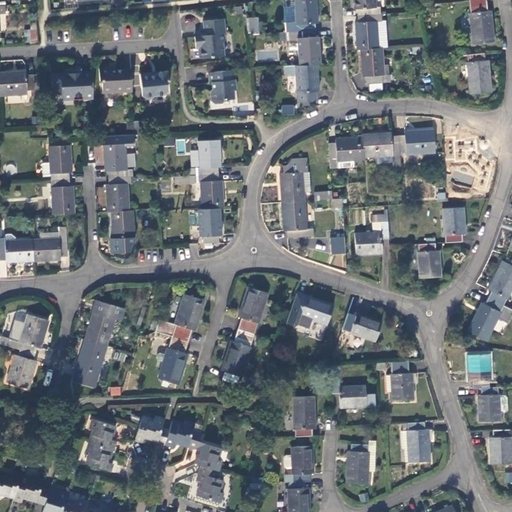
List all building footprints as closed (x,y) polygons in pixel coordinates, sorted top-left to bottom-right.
[(299,31),(315,30),(314,23),(318,23),(316,0),(294,0),(295,23),(285,24),(285,32),(299,31)] [(358,16),(381,14),(380,7),(376,7),(375,0),(353,0),(354,8),(357,9),(358,16)] [(470,13),(473,44),(495,42),(491,11),(487,11),(486,0),(470,0),(472,12),(470,13)] [(382,48),(387,47),(385,20),(381,20),(381,14),(358,16),(358,22),(355,23),(357,50),(361,50),(382,48)] [(247,18),(249,35),(260,33),(258,17),(247,18)] [(204,31),(202,34),(195,35),(196,47),(199,47),(200,58),(225,54),(223,44),(225,40),(225,33),(226,32),(224,18),(203,20),(204,31)] [(37,41),(36,28),(24,29),(25,41),(37,41)] [(315,36),(315,30),(299,31),(285,32),(286,40),(297,40),(298,65),(317,63),(321,63),(319,36),(315,36)] [(384,74),(382,48),(361,50),(363,76),(365,76),(366,84),(371,84),(380,83),(390,82),(390,74),(384,74)] [(484,53),(468,54),(468,62),(467,62),(470,93),(491,92),(488,60),(485,60),(484,53)] [(319,90),(317,63),(298,65),(284,66),(285,74),(296,74),(298,102),(313,101),(316,99),(316,91),(319,90)] [(94,95),(93,71),(83,72),(83,67),(74,67),(74,71),(67,71),(67,76),(54,77),(55,89),(62,89),(63,96),(75,96),(75,98),(85,98),(85,95),(94,95)] [(133,90),(132,68),(117,69),(112,70),(112,67),(101,68),(101,79),(103,82),(104,92),(133,90)] [(234,69),(208,72),(210,83),(212,83),(213,88),(211,91),(211,100),(214,103),(222,102),(225,98),(234,97),(233,89),(236,89),(234,69)] [(27,70),(0,71),(0,95),(28,94),(28,89),(34,89),(33,73),(27,74),(27,70)] [(152,72),(141,73),(143,96),(147,99),(153,99),(156,96),(169,95),(168,84),(170,81),(170,71),(159,72),(157,75),(152,74),(152,72)] [(371,84),(371,91),(381,90),(380,83),(371,84)] [(295,105),(282,104),(282,113),(294,114),(295,105)] [(32,115),(32,123),(42,123),(42,115),(32,115)] [(404,134),(398,135),(400,154),(435,153),(434,129),(404,131),(404,134)] [(392,131),(362,133),(363,137),(364,156),(392,155),(393,166),(400,166),(400,154),(398,135),(392,135),(392,131)] [(109,171),(109,177),(134,176),(133,170),(127,170),(126,144),(136,144),(135,133),(97,135),(98,144),(104,143),(105,171),(109,171)] [(354,160),(364,159),(364,156),(363,137),(358,138),(335,139),(336,142),(328,142),(330,168),(353,166),(354,160)] [(195,176),(219,175),(218,167),(221,167),(220,139),(197,140),(199,168),(195,168),(195,176)] [(50,180),(71,179),(70,172),(72,172),(70,144),(67,144),(67,140),(53,140),(53,145),(49,145),(50,163),(42,162),(43,177),(50,177),(50,180)] [(452,147),(445,147),(446,164),(453,164),(454,165),(480,163),(479,142),(452,144),(452,147)] [(279,172),(281,203),(305,202),(304,191),(303,172),(308,171),(307,158),(292,159),(288,164),(282,165),(283,172),(279,172)] [(106,184),(108,211),(111,211),(130,210),(128,183),(147,182),(146,175),(134,176),(109,177),(110,184),(106,184)] [(219,180),(219,175),(195,176),(196,182),(201,182),(202,209),(219,208),(224,208),(222,180),(219,180)] [(189,184),(189,176),(173,177),(174,185),(189,184)] [(71,185),(71,179),(50,180),(53,214),(75,213),(73,185),(71,185)] [(314,201),(329,200),(332,199),(331,191),(314,192),(314,201)] [(330,208),(343,208),(342,199),(332,199),(329,200),(330,208)] [(305,202),(281,203),(283,230),(287,231),(288,237),(312,236),(312,228),(306,229),(305,202)] [(219,208),(202,209),(198,209),(200,236),(203,236),(203,243),(220,242),(219,235),(222,235),(219,208)] [(463,208),(441,209),(443,235),(445,235),(445,242),(461,241),(461,234),(465,234),(463,208)] [(130,210),(111,211),(113,238),(110,238),(111,253),(129,251),(133,243),(135,243),(133,210),(130,210)] [(389,237),(388,214),(373,215),(374,232),(355,233),(356,254),(383,253),(382,238),(389,237)] [(33,239),(35,261),(61,259),(61,256),(68,256),(66,226),(58,226),(58,233),(59,237),(40,238),(33,239)] [(7,262),(35,261),(33,239),(16,240),(16,237),(11,234),(7,234),(5,237),(0,237),(0,260),(6,260),(7,262)] [(331,254),(345,254),(345,236),(330,237),(331,254)] [(434,243),(418,244),(419,251),(417,251),(419,277),(441,276),(439,250),(435,250),(434,243)] [(511,290),(511,265),(502,260),(488,290),(490,291),(484,303),(481,302),(467,330),(486,341),(498,318),(507,323),(511,313),(511,308),(503,304),(506,298),(508,300),(511,290)] [(258,323),(268,293),(248,286),(238,317),(241,318),(234,341),(231,339),(221,370),(224,372),(222,379),(237,384),(240,376),(241,377),(252,346),(250,346),(257,323),(258,323)] [(327,324),(334,304),(304,293),(302,297),(296,295),(287,323),(295,326),(298,324),(310,328),(313,319),(327,324)] [(205,301),(184,294),(174,324),(160,319),(155,331),(172,337),(169,348),(167,347),(158,377),(178,384),(188,354),(185,353),(192,329),(195,331),(205,301)] [(96,300),(85,339),(107,346),(115,319),(120,321),(124,308),(96,300)] [(375,340),(382,321),(356,311),(354,315),(348,313),(342,329),(349,331),(349,332),(375,340)] [(0,339),(0,343),(11,347),(20,349),(35,354),(37,347),(40,347),(48,320),(27,313),(19,341),(10,338),(1,336),(0,339)] [(19,341),(27,313),(23,313),(19,326),(14,325),(10,338),(19,341)] [(107,346),(85,339),(73,380),(95,387),(107,346)] [(34,359),(35,354),(20,349),(19,355),(15,354),(6,382),(27,389),(36,361),(34,359)] [(489,353),(468,354),(468,381),(472,381),(472,388),(481,388),(481,395),(477,395),(479,421),(500,421),(500,412),(499,395),(499,394),(498,394),(497,387),(489,387),(489,380),(490,380),(489,353)] [(390,374),(390,377),(391,392),(392,400),(412,399),(413,383),(412,373),(408,373),(408,360),(391,361),(392,373),(390,374)] [(385,362),(376,362),(376,370),(385,370),(385,362)] [(331,376),(332,393),(339,393),(339,409),(375,407),(374,394),(366,394),(365,385),(339,386),(339,376),(331,376)] [(507,410),(506,397),(504,395),(499,395),(500,412),(505,412),(507,410)] [(314,396),(292,396),(293,429),(295,429),(295,436),(311,436),(312,428),(315,428),(314,396)] [(144,437),(157,442),(164,419),(155,416),(154,419),(143,415),(142,419),(132,416),(131,423),(139,426),(135,440),(143,443),(144,437)] [(112,448),(113,448),(116,440),(112,439),(116,425),(93,418),(90,428),(93,429),(89,441),(112,448)] [(174,442),(188,446),(193,429),(201,432),(203,426),(184,419),(183,424),(172,420),(164,445),(173,447),(174,442)] [(429,461),(428,439),(427,430),(427,429),(425,429),(424,421),(408,423),(408,430),(407,430),(408,448),(409,462),(429,461)] [(199,451),(195,463),(201,465),(218,470),(220,461),(218,460),(221,448),(199,441),(201,432),(193,429),(188,446),(199,451)] [(511,437),(511,429),(493,430),(493,437),(489,437),(490,464),(511,462),(511,447),(511,437)] [(307,440),(295,440),(295,446),(290,446),(291,474),(283,474),(283,481),(288,482),(289,489),(287,489),(288,511),(308,511),(309,488),(305,488),(305,480),(310,480),(310,473),(313,473),(312,445),(307,445),(307,440)] [(112,448),(89,441),(86,451),(90,452),(86,463),(110,471),(113,462),(108,461),(112,448)] [(367,484),(368,470),(368,452),(367,444),(351,443),(351,451),(347,451),(346,483),(367,484)] [(217,478),(219,470),(218,470),(201,465),(196,480),(201,482),(197,496),(220,503),(223,492),(219,491),(223,480),(217,478)] [(14,498),(21,475),(21,474),(12,471),(11,475),(0,471),(0,494),(0,493),(14,498)] [(23,497),(36,501),(44,478),(34,475),(33,479),(21,475),(14,498),(13,499),(22,501),(23,497)] [(61,511),(66,497),(68,492),(51,486),(42,511),(61,511)] [(84,511),(87,503),(88,500),(79,497),(77,501),(66,497),(61,511),(84,511)] [(108,511),(109,509),(110,506),(100,503),(100,506),(87,503),(84,511),(108,511)]
